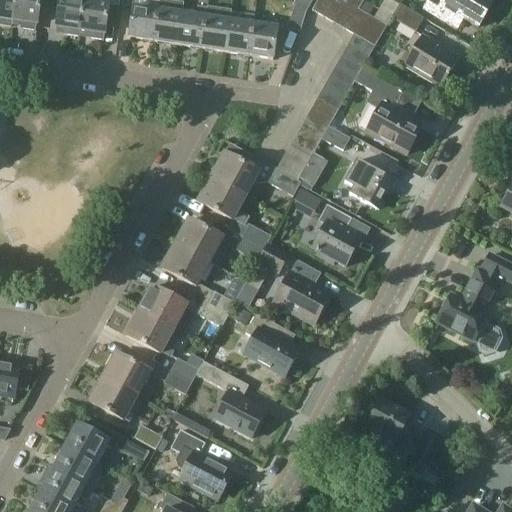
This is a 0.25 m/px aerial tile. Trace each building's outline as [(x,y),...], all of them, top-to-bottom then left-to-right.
[(0,0),(0,28),(11,30),(12,23),(15,0),(0,0)] [(15,0),(12,23),(15,24),(21,25),(20,28),(20,30),(33,32),(34,27),(36,27),(37,27),(40,0),(15,0)] [(60,0),(56,28),(59,29),(66,30),(65,37),(80,40),(81,32),(85,1),(85,0),(60,0)] [(85,1),(81,32),(83,32),(90,33),(89,41),(103,43),(108,0),(98,0),(98,3),(85,1)] [(305,14),(313,0),(297,0),(293,7),(286,32),(299,34),(305,14)] [(319,0),(312,14),(322,20),(333,0),(319,0)] [(336,0),(333,0),(322,20),(333,26),(333,25),(345,5),(336,0)] [(356,0),(348,0),(345,5),(355,11),(358,12),(363,4),(362,3),(356,0)] [(445,0),(445,1),(443,0),(442,0),(428,0),(422,12),(443,24),(450,12),(477,29),(494,0),(445,0)] [(134,11),(130,41),(153,44),(158,11),(159,3),(158,3),(149,2),(147,11),(134,9),(134,11)] [(158,11),(153,44),(177,48),(177,46),(181,16),(183,5),(159,2),(159,3),(158,11)] [(355,11),(345,5),(333,25),(343,31),(355,11)] [(399,6),(391,20),(415,35),(423,20),(399,6)] [(177,46),(177,48),(200,51),(205,18),(206,10),(197,9),(195,18),(181,16),(177,46)] [(205,18),(200,51),(225,55),(229,23),(231,12),(207,9),(206,10),(205,18)] [(343,31),(343,32),(350,36),(353,37),(365,16),(358,12),(355,11),(343,31)] [(365,16),(353,37),(374,49),(386,28),(368,18),(365,16)] [(229,23),(225,55),(250,58),(255,27),(229,23)] [(255,27),(250,58),(273,62),(277,30),(255,27)] [(353,37),(347,47),(367,59),(374,49),(353,37)] [(422,37),(403,69),(441,92),(460,60),(422,37)] [(347,47),(341,57),(361,70),(367,59),(347,47)] [(341,57),(335,68),(355,80),(361,70),(341,57)] [(335,68),(329,78),(349,90),(355,80),(335,68)] [(329,78),(323,88),(343,100),(349,90),(329,78)] [(378,114),(367,135),(405,157),(420,129),(410,123),(412,120),(413,118),(396,109),(397,107),(404,95),(378,81),(371,94),(371,95),(367,102),(379,108),(381,109),(378,114)] [(323,88),(317,98),(318,99),(337,110),(343,100),(323,88)] [(318,99),(312,109),(333,121),(339,111),(337,110),(318,99)] [(312,109),(306,119),(327,131),(328,129),(333,121),(312,109)] [(306,119),(300,129),(321,142),(327,131),(306,119)] [(300,129),(294,140),(315,152),(321,142),(300,129)] [(327,131),(321,142),(343,154),(349,141),(328,129),(327,131)] [(294,140),(289,150),(310,162),(315,152),(294,140)] [(289,150),(283,160),(304,172),(310,162),(289,150)] [(210,178),(209,179),(247,199),(254,185),(257,186),(266,185),(292,199),(300,185),(297,183),(276,172),(265,165),(258,167),(256,171),(244,164),(223,153),(210,178)] [(283,160),(276,172),(297,183),(304,172),(283,160)] [(356,163),(344,186),(353,190),(349,197),(375,212),(392,182),(356,163)] [(304,172),(299,181),(308,186),(313,189),(320,176),(306,168),(304,172)] [(209,179),(197,202),(235,223),(229,234),(242,241),(249,228),(245,226),(248,221),(238,215),(247,199),(209,179)] [(511,194),(503,211),(511,215),(511,194)] [(317,223),(324,227),(320,235),(319,234),(311,249),(316,252),(314,256),(331,265),(333,261),(344,267),(358,239),(344,232),(350,221),(326,207),(317,223)] [(187,220),(174,244),(207,262),(218,267),(231,243),(220,237),(187,220)] [(249,228),(242,241),(263,252),(267,245),(270,239),(249,228)] [(263,252),(242,241),(236,253),(256,264),(263,252)] [(207,262),(174,244),(161,269),(194,286),(207,262)] [(267,245),(263,252),(256,264),(256,265),(269,272),(278,277),(289,258),(267,245)] [(449,298),(436,324),(473,343),(475,340),(479,342),(477,346),(480,353),(485,356),(493,353),(500,340),(497,333),(486,328),(484,331),(480,329),(486,317),(483,316),(501,281),(511,286),(511,267),(489,255),(480,273),(476,271),(460,304),(449,298)] [(269,272),(256,265),(245,285),(244,286),(257,293),(269,272)] [(328,295),(290,274),(288,274),(272,304),(312,326),(328,295)] [(245,285),(234,279),(223,299),(234,305),(244,286),(245,285)] [(138,311),(173,330),(186,306),(151,287),(138,311)] [(212,294),(213,295),(209,304),(228,315),(233,305),(212,294)] [(208,304),(199,319),(201,320),(220,330),(228,315),(209,304),(208,304)] [(251,317),(234,308),(228,319),(244,328),(251,317)] [(173,330),(138,311),(125,336),(160,354),(173,330)] [(252,340),(242,359),(284,382),(299,354),(288,348),(276,341),(282,331),(255,316),(245,336),(252,340)] [(116,355),(103,380),(136,398),(149,373),(116,355)] [(0,361),(0,400),(12,403),(19,365),(0,361)] [(176,361),(170,371),(192,383),(195,378),(198,373),(176,361)] [(202,364),(198,373),(195,378),(222,392),(223,390),(229,378),(202,364)] [(192,383),(170,371),(162,386),(184,398),(192,383)] [(103,380),(89,405),(122,423),(136,398),(103,380)] [(228,393),(226,395),(212,421),(251,442),(266,413),(263,411),(241,400),(228,393)] [(369,430),(360,447),(383,460),(388,450),(398,455),(404,443),(397,439),(408,418),(380,403),(366,429),(369,430)] [(65,448),(96,465),(108,443),(77,426),(65,448)] [(155,452),(161,439),(140,428),(133,440),(155,452)] [(443,441),(426,432),(411,461),(427,470),(443,441)] [(180,433),(170,452),(178,456),(175,462),(177,470),(183,474),(178,483),(218,504),(233,476),(199,458),(205,446),(180,433)] [(120,439),(113,450),(142,466),(148,454),(120,439)] [(96,465),(65,448),(53,470),(84,487),(92,473),(98,477),(102,470),(95,466),(96,465)] [(84,487),(53,470),(41,492),(72,510),(78,499),(85,503),(91,493),(83,489),(84,487)] [(354,480),(351,484),(348,489),(361,498),(364,493),(367,489),(354,480)] [(122,481),(110,502),(120,507),(124,509),(127,503),(122,501),(131,485),(122,481)] [(136,493),(148,499),(153,491),(140,484),(136,493)] [(72,510),(41,492),(30,511),(73,511),(71,511),(72,510)] [(389,511),(393,506),(375,494),(368,503),(381,511),(389,511)] [(162,511),(193,511),(194,511),(166,496),(159,510),(162,511)] [(105,505),(101,511),(102,511),(103,511),(122,511),(124,509),(120,507),(110,502),(109,503),(105,505)]
